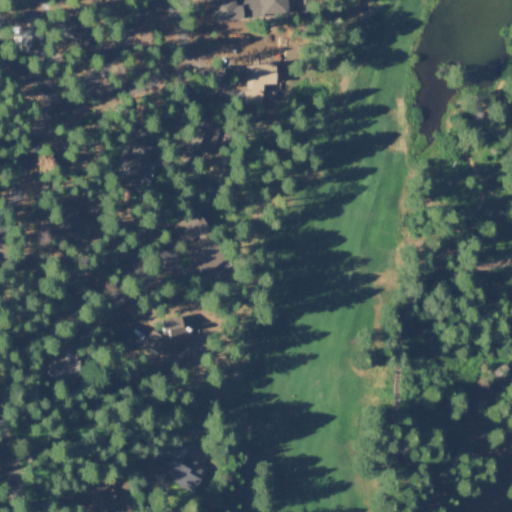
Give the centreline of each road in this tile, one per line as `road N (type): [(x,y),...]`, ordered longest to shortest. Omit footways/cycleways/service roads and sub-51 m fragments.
road 1 (residential): [(152,0),(46,128),(0,236),(3,457),(16,511)]
road 2 (residential): [(0,257),(67,267),(110,308),(134,300),(139,283),(131,269),(67,267)]
